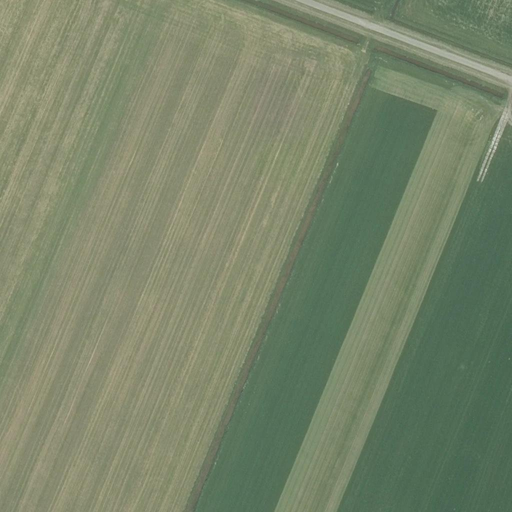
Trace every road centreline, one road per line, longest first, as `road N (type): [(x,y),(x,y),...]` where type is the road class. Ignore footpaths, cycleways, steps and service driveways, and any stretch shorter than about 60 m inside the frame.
road 1 (track): [(350,511),(511,113)]
road 2 (unclassified): [(511,80),(299,0)]
